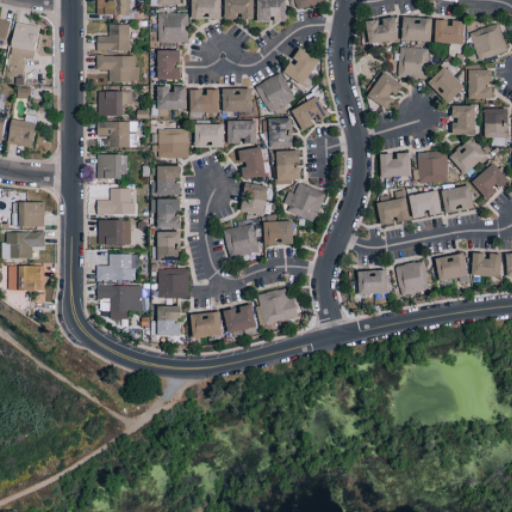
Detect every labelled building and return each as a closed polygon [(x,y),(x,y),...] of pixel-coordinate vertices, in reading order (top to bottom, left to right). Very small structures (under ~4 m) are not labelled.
[(94,0),(95,16),(128,16),(128,0),(94,0)] [(220,20),(219,0),(190,0),(191,20),(220,20)] [(223,0),(223,20),(238,20),(252,20),(252,0),(223,0)] [(286,0),(276,0),(256,0),(256,23),(269,23),(269,21),(285,22),(286,0)] [(292,0),(296,11),(324,2),(322,0),(292,0)] [(155,14),(156,44),(186,43),(185,14),(155,14)] [(366,22),(368,45),(397,42),(395,18),(380,20),(380,21),(366,22)] [(430,43),(431,19),(402,18),(401,41),(430,43)] [(0,48),(3,49),(9,22),(0,20),(0,48)] [(464,22),(449,22),(449,21),(435,21),(434,44),(463,45),(464,22)] [(9,57),(34,60),(38,27),(13,24),(9,57)] [(467,34),(477,62),(506,51),(496,24),(467,34)] [(127,25),(107,26),(107,37),(95,37),(95,51),(127,51),(127,25)] [(425,80),(426,49),(397,48),(396,79),(425,80)] [(291,61),(283,74),(304,87),(320,63),(299,50),(291,62),(291,61)] [(179,52),(156,52),(156,81),(179,81),(179,52)] [(133,56),(94,57),(95,71),(106,71),(107,83),(137,82),(136,67),(133,67),(133,56)] [(427,83),(447,104),(464,89),(444,68),(427,83)] [(492,85),(491,70),(467,71),(468,100),(492,99),(491,85),(492,85)] [(392,100),(401,86),(383,73),(367,97),(386,111),(393,101),(392,100)] [(292,101),(279,74),(254,86),(270,118),(283,112),(281,106),(292,101)] [(185,87),(170,87),(156,87),(156,111),(185,110),(185,87)] [(15,99),(29,99),(29,89),(16,89),(15,99)] [(222,113),(251,113),(250,90),(222,90),(222,113)] [(189,91),(189,114),(218,114),(218,91),(203,91),(189,91)] [(122,117),(122,105),(130,105),(130,92),(96,92),(96,117),(122,117)] [(290,112),(302,132),(314,126),(313,125),(327,117),(316,97),(290,112)] [(156,111),(156,101),(149,101),(149,116),(165,116),(166,111),(156,111)] [(452,136),(475,136),(475,107),(452,107),(451,121),(452,121),(452,136)] [(507,111),(481,110),(480,124),(484,124),(484,139),(490,139),(490,147),(506,147),(507,111)] [(292,148),(291,119),(261,120),(261,133),(268,133),(268,149),(292,148)] [(31,148),(34,124),(10,121),(7,145),(31,148)] [(127,122),(96,123),(96,137),(106,137),(107,149),(134,148),(134,134),(127,134),(127,122)] [(226,145),(241,145),(241,144),(255,145),(256,122),(227,122),(226,145)] [(223,125),(194,126),(194,149),(223,148),(223,125)] [(156,159),(186,160),(187,131),(157,130),(156,159)] [(449,158),(465,176),(486,157),(470,139),(449,158)] [(243,181),(265,176),(259,148),(237,152),(240,166),(243,181)] [(299,151),(274,152),(275,185),(291,185),(290,181),(300,181),(300,166),(299,166),(299,151)] [(416,153),(417,184),(446,183),(445,153),(416,153)] [(409,177),(409,154),(394,155),(380,155),(380,178),(409,177)] [(122,156),(95,155),(95,180),(121,180),(122,156)] [(498,191),(508,181),(492,164),(471,184),(486,201),(497,190),(498,191)] [(179,196),(179,182),(179,168),(156,167),(156,182),(149,182),(149,196),(179,196)] [(266,187),(243,184),(240,214),(263,216),(266,187)] [(324,195),(297,184),(292,195),(286,192),(280,208),(313,222),(324,195)] [(441,190),(444,214),(472,211),(470,188),(441,190)] [(133,216),(132,204),(129,204),(129,190),(108,190),(108,201),(95,201),(96,216),(133,216)] [(413,221),(427,218),(441,215),(436,192),(408,197),(413,221)] [(395,225),(395,224),(408,222),(404,199),(387,202),(386,196),(376,198),(381,227),(395,225)] [(157,214),(156,229),(180,229),(180,215),(179,215),(179,201),(149,200),(149,214),(157,214)] [(12,228),(42,227),(42,203),(11,204),(12,228)] [(128,245),(128,221),(96,222),(97,246),(128,245)] [(293,246),(292,222),(263,223),(263,247),(293,246)] [(257,253),(251,225),(221,231),(228,260),(257,253)] [(4,234),(4,243),(0,243),(0,259),(30,259),(30,248),(42,248),(42,233),(4,234)] [(178,263),(179,233),(156,233),(156,262),(178,263)] [(501,255),(487,255),(472,254),(471,277),(500,278),(501,255)] [(94,267),(94,281),(134,282),(135,255),(107,255),(107,267),(94,267)] [(435,259),(438,282),(467,279),(465,256),(435,259)] [(399,297),(427,291),(422,262),(394,267),(399,297)] [(6,292),(41,292),(42,268),(7,267),(6,292)] [(156,270),(156,299),(187,299),(187,270),(156,270)] [(358,273),(358,296),(387,295),(387,272),(358,273)] [(140,287),(96,286),(95,300),(108,300),(108,312),(139,313),(140,287)] [(256,296),(258,307),(254,308),(258,326),(297,318),(293,299),(287,300),(284,290),(256,296)] [(223,313),(228,337),(242,334),(241,331),(256,328),(251,306),(236,309),(236,310),(223,313)] [(180,337),(180,308),(154,308),(153,336),(180,337)] [(190,317),(193,340),(222,336),(219,313),(190,317)]
